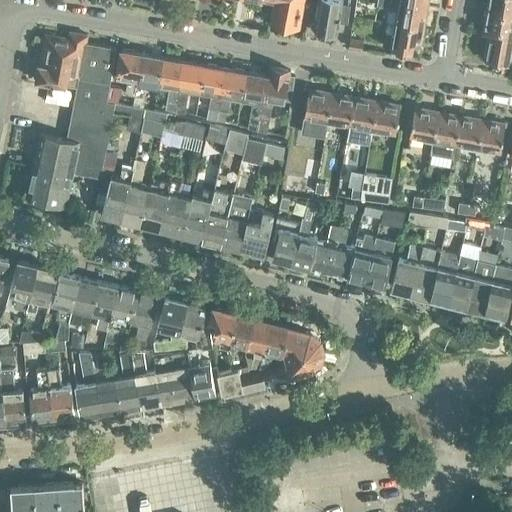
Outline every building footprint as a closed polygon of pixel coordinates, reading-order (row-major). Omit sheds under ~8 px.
[(284,0),(261,0),(262,0),(276,3),(275,8),(274,7),(274,8),(280,9),(282,0),(284,0)] [(301,0),(284,0),(282,0),(280,9),(274,8),(272,21),(269,21),(269,23),(300,28),(300,26),(297,26),(301,0)] [(317,8),(313,29),(315,29),(322,30),(323,30),(337,32),(342,0),(311,0),(310,7),(317,8)] [(386,21),(396,23),(395,25),(422,30),(426,8),(379,0),(377,0),(376,4),(389,7),(386,21)] [(379,0),(426,8),(427,0),(379,0)] [(511,0),(488,0),(487,11),(511,15),(511,0)] [(511,15),(487,11),(483,32),(489,33),(488,40),(511,44),(511,40),(511,15)] [(395,25),(391,49),(410,52),(413,40),(420,42),(422,30),(395,25)] [(47,35),(43,62),(80,68),(78,77),(110,82),(116,47),(86,41),(87,34),(70,30),(68,38),(47,35)] [(349,47),(362,49),(363,40),(350,38),(349,47)] [(511,49),(510,49),(511,44),(488,40),(485,59),(495,61),(494,66),(507,68),(508,62),(511,62),(511,49)] [(140,51),(121,48),(115,80),(128,82),(126,93),(134,94),(138,74),(140,74),(141,65),(138,64),(140,51)] [(138,74),(134,94),(146,97),(148,86),(157,88),(163,55),(140,51),(138,64),(141,65),(140,74),(138,74)] [(165,108),(175,110),(180,81),(182,82),(183,72),(180,71),(182,59),(163,55),(157,88),(168,89),(165,108)] [(188,93),(199,95),(205,63),(182,59),(180,71),(183,72),(182,82),(180,81),(175,110),(185,112),(188,93)] [(66,85),(66,84),(76,86),(78,77),(80,68),(43,62),(42,64),(38,63),(38,66),(36,66),(35,76),(36,76),(35,79),(47,81),(66,85)] [(207,117),(216,118),(222,89),(223,89),(225,79),(221,79),(224,66),(205,63),(199,95),(210,97),(207,117)] [(241,102),(246,70),(224,66),(221,79),(225,79),(223,89),(222,89),(216,118),(225,120),(227,111),(228,111),(230,100),(241,102)] [(284,102),(290,69),(270,66),(268,74),(266,74),(264,85),(267,85),(265,96),(264,96),(258,131),(267,132),(273,100),(284,102)] [(249,127),(258,131),(264,96),(265,96),(267,85),(264,85),(266,74),(246,70),(241,102),(253,104),(249,127)] [(75,95),(66,138),(79,141),(73,171),(101,178),(106,152),(114,114),(116,102),(107,100),(109,85),(110,82),(78,77),(76,86),(75,95)] [(107,100),(116,102),(119,103),(122,87),(109,85),(107,100)] [(328,123),(334,93),(309,88),(304,115),(319,118),(315,139),(325,141),(328,123)] [(328,123),(352,127),(357,97),(334,93),(328,123)] [(134,94),(132,105),(144,108),(146,97),(134,94)] [(373,131),(379,100),(357,97),(352,127),(364,129),(362,141),(371,142),(373,131)] [(399,104),(379,100),(373,131),(382,132),(382,129),(396,131),(400,104),(399,104)] [(143,117),(144,108),(132,105),(119,103),(116,102),(114,114),(125,116),(128,119),(126,129),(140,131),(143,117)] [(409,134),(432,138),(436,111),(416,107),(415,106),(412,118),(409,134)] [(166,112),(144,108),(143,117),(164,122),(166,112)] [(441,142),(454,145),(460,115),(436,111),(432,138),(429,153),(439,154),(441,142)] [(477,150),(482,119),(460,115),(454,145),(468,147),(468,149),(477,150)] [(160,136),(164,122),(143,117),(140,131),(160,136)] [(163,129),(182,133),(185,120),(175,120),(166,118),(163,129)] [(500,150),(503,135),(505,123),(482,119),(477,150),(475,161),(483,163),(485,147),(500,150)] [(205,125),(185,120),(182,133),(202,138),(205,125)] [(206,136),(225,141),(229,127),(210,122),(206,136)] [(248,132),(229,127),(225,141),(224,146),(243,152),(248,132)] [(40,133),(33,164),(72,174),(73,171),(79,141),(66,138),(40,133)] [(263,153),(266,141),(253,138),(248,158),(261,162),(263,153)] [(266,141),(263,153),(282,158),(285,146),(266,141)] [(134,164),(135,160),(128,158),(127,162),(123,161),(120,174),(111,172),(115,155),(106,152),(101,178),(95,206),(103,207),(102,214),(119,218),(119,220),(122,220),(122,219),(134,164)] [(72,174),(33,164),(26,195),(66,204),(72,174)] [(146,166),(134,164),(122,219),(141,223),(151,182),(143,180),(146,166)] [(280,192),(294,195),(298,171),(284,169),(280,192)] [(365,173),(363,187),(361,198),(390,202),(393,177),(379,175),(365,173)] [(314,197),(315,191),(317,180),(307,178),(305,196),(314,197)] [(169,187),(160,228),(179,233),(186,203),(185,203),(188,192),(179,190),(181,182),(172,179),(170,187),(169,187)] [(326,181),(317,180),(315,191),(324,192),(326,181)] [(141,223),(160,228),(169,187),(151,182),(141,223)] [(351,197),(361,198),(363,187),(353,185),(351,197)] [(189,204),(184,226),(182,234),(202,239),(212,198),(214,190),(203,187),(202,194),(192,191),(189,204)] [(202,239),(221,243),(234,192),(214,187),(214,190),(212,198),(202,239)] [(240,248),(250,207),(251,202),(241,199),(242,194),(234,192),(221,243),(240,248)] [(412,205),(421,206),(423,195),(414,194),(412,205)] [(446,198),(423,195),(421,206),(444,209),(446,198)] [(290,197),(282,196),(279,206),(288,207),(290,197)] [(468,202),(459,201),(458,211),(466,212),(468,202)] [(354,203),(346,202),(345,210),(356,211),(357,204),(354,203)] [(477,203),(468,202),(466,212),(476,213),(477,203)] [(363,213),(381,217),(383,208),(364,204),(363,213)] [(302,222),(292,261),(310,265),(318,235),(310,233),(314,219),(312,219),(315,208),(306,206),(303,216),(302,222)] [(274,212),(250,207),(240,248),(264,254),(274,212)] [(395,210),(386,209),(383,222),(392,224),(395,210)] [(428,223),(431,212),(410,209),(408,220),(428,223)] [(511,214),(498,211),(497,217),(510,220),(511,214)] [(428,223),(447,226),(449,217),(449,215),(431,212),(428,223)] [(277,216),(274,228),(271,240),(277,241),(273,256),(292,261),(302,222),(277,216)] [(467,225),(468,221),(468,219),(465,219),(449,217),(447,226),(463,229),(463,228),(467,229),(467,225)] [(351,223),(340,220),(339,226),(350,229),(351,223)] [(506,226),(486,223),(484,233),(503,238),(506,226)] [(329,238),(318,235),(310,265),(328,270),(339,226),(332,224),(329,238)] [(339,226),(328,270),(347,274),(355,244),(347,242),(350,229),(339,226)] [(355,244),(347,274),(365,279),(376,237),(365,234),(362,246),(355,244)] [(376,237),(365,279),(384,284),(391,254),(395,241),(376,237)] [(459,257),(448,300),(466,304),(478,259),(481,245),(463,241),(459,257)] [(423,248),(423,245),(412,242),(408,256),(398,254),(390,285),(411,291),(423,248)] [(411,291),(430,295),(441,250),(423,245),(423,248),(411,291)] [(450,252),(441,250),(430,295),(448,300),(459,257),(449,254),(450,252)] [(0,287),(1,288),(4,277),(9,257),(0,255),(0,287)] [(26,311),(26,309),(38,264),(17,259),(15,267),(16,267),(14,275),(7,299),(5,306),(26,311)] [(487,261),(478,259),(466,304),(484,309),(492,278),(483,276),(487,261)] [(492,278),(484,309),(504,314),(511,281),(511,267),(496,263),(492,278)] [(49,301),(53,285),(55,277),(56,277),(58,269),(38,264),(26,309),(37,312),(41,299),(49,301)] [(72,308),(80,275),(60,270),(53,302),(61,304),(57,319),(61,320),(55,338),(64,338),(68,337),(68,322),(72,308)] [(92,313),(100,280),(80,275),(72,308),(92,313)] [(96,329),(107,331),(119,285),(100,280),(92,313),(100,315),(96,329)] [(129,325),(130,322),(138,289),(119,285),(107,331),(108,331),(107,336),(119,339),(122,324),(129,325)] [(146,339),(156,302),(158,294),(138,289),(130,322),(139,324),(136,337),(146,339)] [(166,295),(164,303),(158,326),(171,329),(172,339),(157,339),(156,350),(188,348),(187,341),(188,334),(178,331),(186,300),(166,295)] [(178,331),(188,334),(197,336),(202,338),(203,341),(211,339),(205,310),(204,305),(186,300),(178,331)] [(214,307),(212,315),(211,319),(218,321),(215,336),(221,338),(219,348),(228,350),(237,313),(214,307)] [(247,346),(254,317),(237,313),(228,350),(236,351),(238,344),(247,346)] [(271,321),(254,317),(247,346),(254,348),(254,355),(246,353),(249,368),(260,368),(263,357),(271,321)] [(288,325),(271,321),(263,357),(260,368),(271,359),(272,352),(281,354),(288,325)] [(288,325),(281,354),(283,355),(284,359),(286,358),(285,355),(305,350),(324,350),(324,349),(320,338),(310,331),(288,325)] [(19,340),(22,340),(39,339),(41,331),(22,329),(19,340)] [(85,337),(76,335),(73,344),(82,346),(85,337)] [(44,338),(39,339),(22,340),(23,352),(45,350),(44,338)] [(55,338),(44,338),(45,350),(65,348),(64,338),(55,338)] [(17,345),(2,346),(3,361),(18,360),(17,345)] [(187,350),(194,395),(216,391),(210,359),(203,361),(200,347),(187,350)] [(145,349),(133,350),(142,404),(161,401),(156,369),(148,370),(145,356),(145,349)] [(124,375),(116,376),(122,408),(142,404),(133,350),(120,350),(124,375)] [(159,368),(156,369),(161,401),(194,395),(187,350),(183,350),(169,352),(157,353),(159,368)] [(320,361),(324,350),(305,350),(285,355),(286,358),(284,359),(276,361),(277,365),(267,368),(269,377),(274,376),(275,377),(308,369),(320,361)] [(90,352),(79,352),(84,381),(76,382),(82,414),(102,411),(95,368),(93,368),(90,352)] [(92,352),(95,368),(102,411),(122,408),(116,376),(108,377),(106,365),(101,366),(98,352),(92,352)] [(252,386),(250,373),(241,375),(237,360),(216,364),(222,393),(252,386)] [(62,384),(61,372),(60,366),(47,368),(54,417),(75,414),(71,382),(62,384)] [(2,369),(6,421),(26,420),(24,387),(15,387),(14,368),(4,369),(2,369)] [(54,417),(47,368),(36,369),(39,386),(29,388),(34,420),(54,417)] [(263,370),(250,373),(252,386),(266,382),(263,370)] [(74,481),(59,482),(60,511),(84,511),(83,482),(74,482),(74,481)] [(36,511),(60,511),(59,482),(44,483),(44,484),(36,485),(36,484),(35,484),(36,511)] [(12,511),(36,511),(35,484),(11,485),(10,485),(10,486),(10,487),(11,487),(12,511)]
